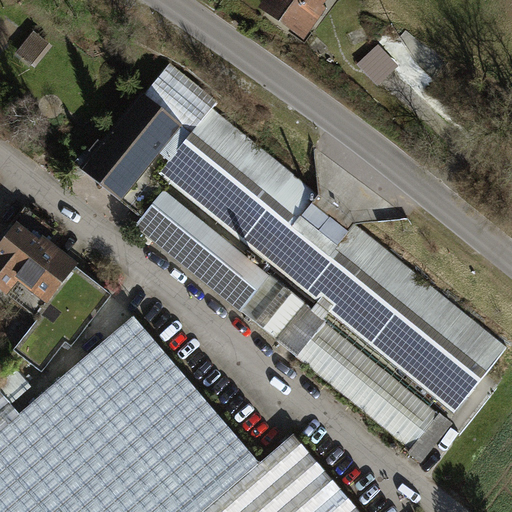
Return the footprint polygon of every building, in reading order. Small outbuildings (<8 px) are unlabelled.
[(329,0),(266,0),(260,10),(305,41),(328,9),(324,7),(329,0)] [(50,44),(34,32),(16,53),(33,66),(50,44)] [(370,56),(359,69),(379,87),(390,74),(370,56)] [(169,70),(148,95),(186,126),(170,147),(179,154),(166,170),(181,182),(140,231),(402,447),(438,403),(453,415),(508,349),(358,225),(349,236),(316,208),(324,198),(248,135),(169,70)] [(144,95),(84,167),(122,198),(182,126),(144,95)] [(12,225),(0,241),(0,294),(4,298),(13,286),(43,308),(72,269),(12,225)] [(0,511),(359,511),(291,433),(258,461),(135,318),(25,412),(0,383),(0,511)]
